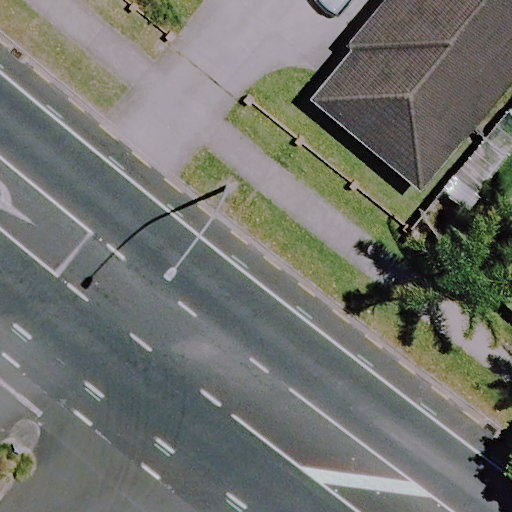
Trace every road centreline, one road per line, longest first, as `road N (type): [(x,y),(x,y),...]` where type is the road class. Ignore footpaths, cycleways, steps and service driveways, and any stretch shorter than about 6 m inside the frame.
road 1 (secondary): [(124,335),(280,415),(413,511)]
road 2 (residential): [(124,335),(0,472)]
road 3 (secondary): [(0,232),(124,335)]
